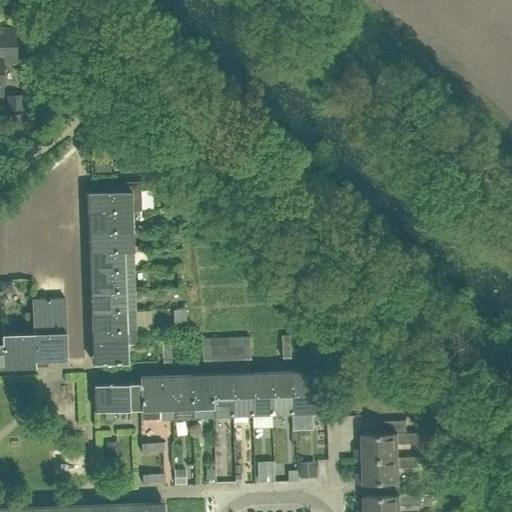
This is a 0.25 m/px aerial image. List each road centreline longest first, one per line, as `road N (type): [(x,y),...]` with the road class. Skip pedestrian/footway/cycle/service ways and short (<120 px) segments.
road 1 (track): [(286,0),(511,200)]
road 2 (residential): [(215,511),(214,503),(335,498)]
